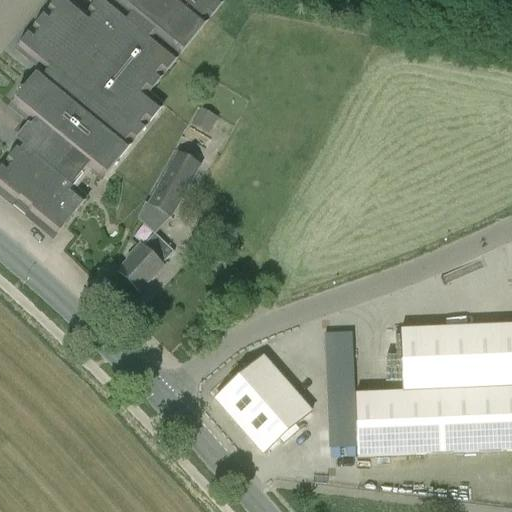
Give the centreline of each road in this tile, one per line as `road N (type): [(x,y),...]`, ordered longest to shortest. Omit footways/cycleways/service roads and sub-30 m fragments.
road 1 (residential): [(165,399),(252,332),(511,227)]
road 2 (secondary): [(165,399),(0,246)]
road 3 (secondary): [(264,511),(165,399)]
